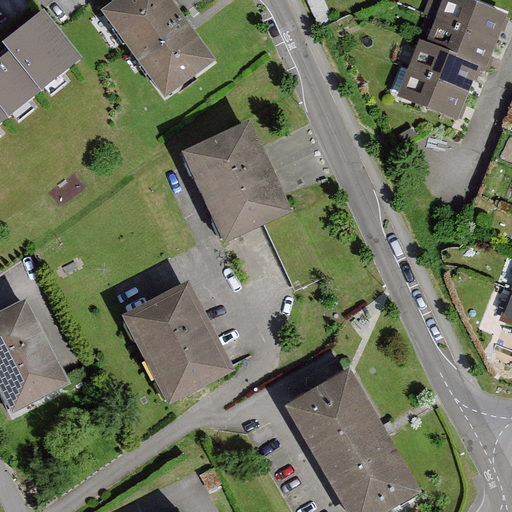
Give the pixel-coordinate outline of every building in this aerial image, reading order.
[(171,0),(110,0),(99,8),(164,96),(215,59),(171,0)] [(504,22),(441,0),(438,0),(420,51),(412,48),(390,108),(452,130),(472,74),(484,79),(504,22)] [(0,122),(82,57),(43,9),(0,43),(0,122)] [(282,221),(238,129),(172,161),(216,253),(282,221)] [(229,370),(186,287),(128,317),(171,400),(229,370)] [(511,291),(498,332),(511,337),(511,291)] [(64,382),(24,304),(0,315),(0,381),(13,408),(64,382)] [(378,511),(416,490),(348,374),(291,407),(352,511),(378,511)]
